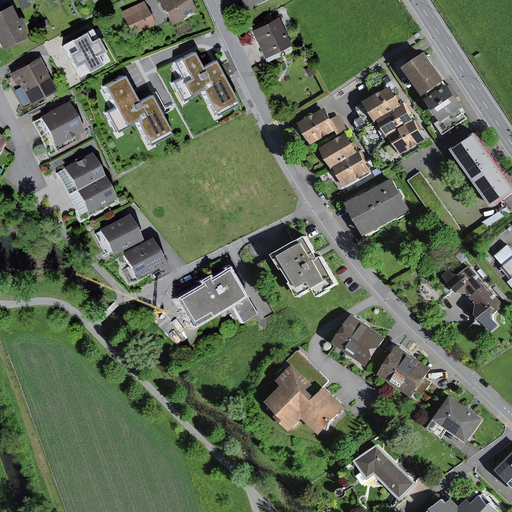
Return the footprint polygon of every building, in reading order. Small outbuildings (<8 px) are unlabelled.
[(158,0),(172,24),(195,12),(188,0),(158,0)] [(144,4),(123,14),(131,30),(135,28),(136,32),(153,24),(144,4)] [(10,22),(4,7),(0,8),(0,49),(18,42),(14,33),(20,30),(15,20),(10,22)] [(287,45),(275,19),(247,32),(259,58),(287,45)] [(95,28),(67,44),(80,65),(107,49),(95,28)] [(196,52),(177,62),(185,77),(175,82),(186,102),(205,92),(218,115),(241,103),(219,64),(206,71),(196,52)] [(429,99),(454,82),(434,53),(408,69),(429,99)] [(57,92),(43,61),(18,72),(32,103),(57,92)] [(319,72),(316,64),(308,67),(311,75),(319,72)] [(125,75),(105,86),(117,109),(108,114),(119,134),(137,124),(150,148),(173,135),(152,96),(140,103),(125,75)] [(79,83),(76,78),(69,81),(72,87),(79,83)] [(454,82),(429,99),(443,120),(469,104),(454,82)] [(394,86),(368,101),(379,120),(381,119),(405,105),(394,86)] [(405,105),(381,119),(393,139),(396,138),(394,135),(419,120),(409,103),(405,105)] [(79,132),(67,108),(39,121),(51,146),(79,132)] [(335,129),(324,109),(298,123),(309,144),(335,129)] [(394,135),(396,138),(393,139),(387,143),(397,159),(430,140),(419,120),(394,135)] [(347,136),(320,151),(332,171),(358,156),(347,136)] [(511,199),(511,178),(482,136),(460,152),(500,208),(511,199)] [(368,174),(358,156),(332,171),(342,189),(368,174)] [(75,196),(106,179),(95,159),(63,176),(75,196)] [(458,228),(420,174),(409,182),(447,236),(458,228)] [(115,196),(106,179),(75,196),(85,213),(115,196)] [(414,212),(396,179),(352,203),(370,236),(414,212)] [(135,240),(125,218),(95,232),(104,253),(135,240)] [(159,264),(148,240),(119,254),(131,277),(159,264)] [(314,240),(282,257),(305,299),(322,289),(327,299),(348,288),(332,258),(326,262),(314,240)] [(511,249),(511,248),(499,258),(511,273),(511,277),(511,278),(511,280),(511,249)] [(485,283),(469,264),(455,275),(448,273),(446,281),(457,284),(468,297),(485,283)] [(258,313),(231,267),(180,297),(194,322),(230,301),(243,322),(258,313)] [(502,302),(485,283),(468,297),(480,309),(478,318),(488,321),(491,312),(502,302)] [(348,320),(333,345),(366,366),(382,341),(348,320)] [(403,348),(383,376),(413,397),(433,368),(403,348)] [(314,435),(342,409),(298,361),(274,384),(280,390),(262,407),(284,431),(299,418),(314,435)] [(485,419),(455,398),(439,421),(470,442),(485,419)] [(414,487),(375,446),(352,468),(364,481),(374,472),(400,499),(414,487)] [(511,456),(496,474),(511,487),(511,456)] [(447,501),(435,511),(494,511),(496,511),(476,490),(455,510),(447,501)]
